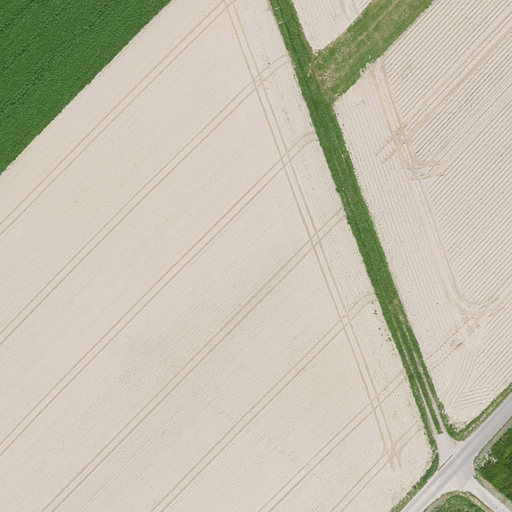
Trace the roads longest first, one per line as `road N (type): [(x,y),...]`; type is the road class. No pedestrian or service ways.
road 1 (track): [(453,469),(354,206)]
road 2 (unclassified): [(511,406),(413,511)]
